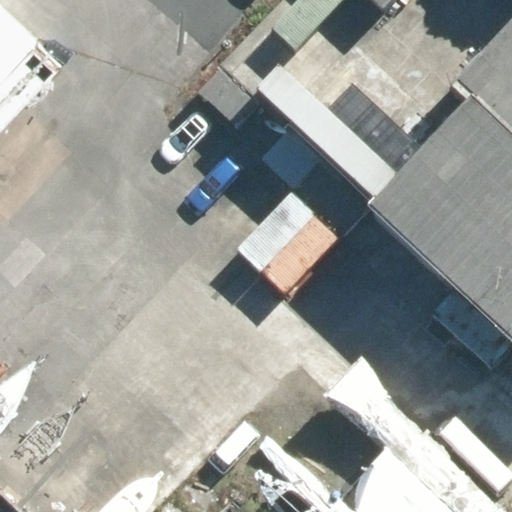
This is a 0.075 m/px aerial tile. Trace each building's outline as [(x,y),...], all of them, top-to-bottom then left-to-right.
[(349,0),(375,24),(398,0),(349,0)] [(511,29),(452,92),(471,110),(356,230),(511,379),(511,29)] [(349,53),(289,117),(344,169),(403,105),(349,53)] [(233,138),(261,108),(226,74),(217,65),(188,95),(233,138)] [(362,222),(370,213),(302,147),(287,133),(257,165),(340,245),(362,222)] [(511,511),(511,408),(414,315),(355,377),(405,424),(409,428),(495,511),(511,511)] [(268,511),(495,511),(409,428),(405,424),(377,454),(335,414),(254,499),(268,511)]
